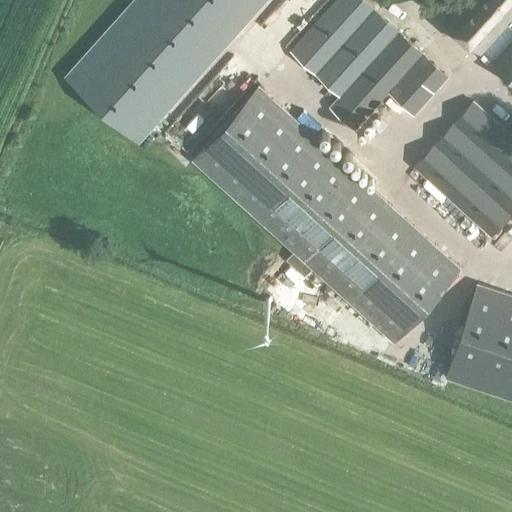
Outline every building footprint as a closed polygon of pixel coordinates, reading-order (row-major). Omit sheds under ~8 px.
[(267,0),(135,0),(66,76),(139,142),(267,0)] [(365,0),(335,0),(289,51),(339,96),(328,108),(355,130),(388,91),(414,114),(448,75),(365,0)] [(511,27),(511,0),(463,0),(446,20),(481,52),(507,23),(511,27)] [(511,41),(492,64),(511,81),(511,41)] [(266,61),(259,68),(273,80),(279,72),(266,61)] [(458,268),(258,86),(192,159),(393,341),(458,268)] [(491,236),(511,211),(511,133),(473,99),(413,166),(491,236)] [(294,277),(304,266),(288,252),(278,263),(294,277)] [(511,399),(511,296),(476,284),(445,377),(511,399)]
